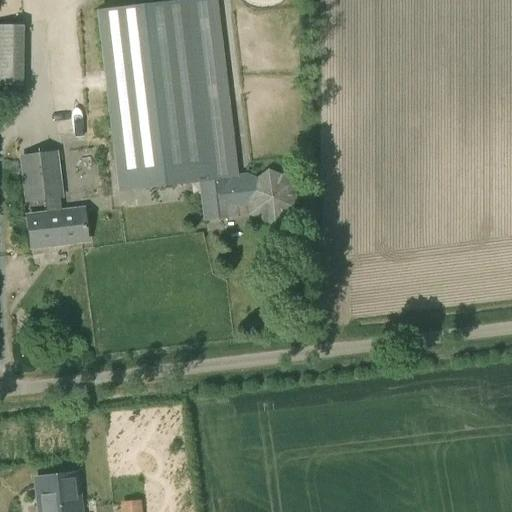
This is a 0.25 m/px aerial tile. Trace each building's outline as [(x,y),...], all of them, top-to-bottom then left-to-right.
[(237,175),(215,0),(200,0),(97,12),(119,192),(200,182),(205,222),(237,218),(248,216),(275,227),(297,210),(294,181),(269,170),(256,178),(247,174),(237,175)] [(0,25),(0,86),(20,86),(20,26),(0,25)] [(58,214),(56,198),(60,198),(54,154),(22,158),(27,202),(45,199),(47,215),(27,218),(31,248),(86,241),(83,211),(58,214)] [(41,511),(77,511),(73,477),(38,481),(41,511)] [(120,503),(120,511),(142,511),(142,502),(120,503)]
